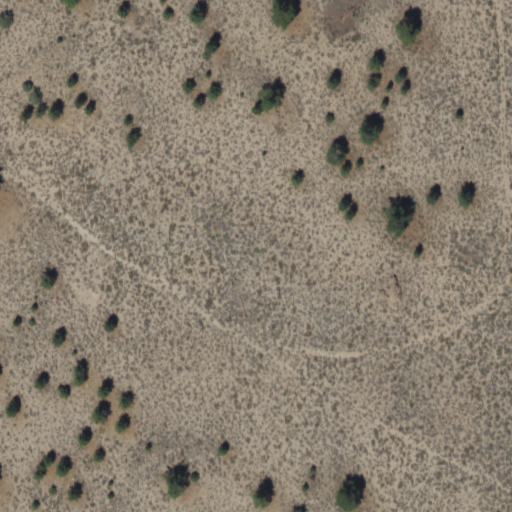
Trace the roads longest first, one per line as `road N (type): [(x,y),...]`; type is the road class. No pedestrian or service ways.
road 1 (track): [(0,174),(121,261),(511,497)]
road 2 (track): [(511,226),(496,127),(498,0)]
